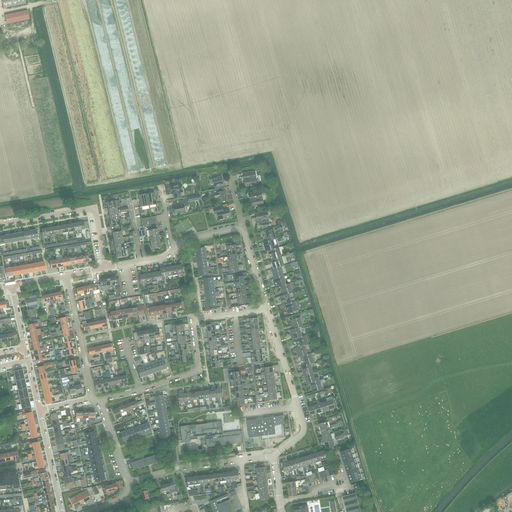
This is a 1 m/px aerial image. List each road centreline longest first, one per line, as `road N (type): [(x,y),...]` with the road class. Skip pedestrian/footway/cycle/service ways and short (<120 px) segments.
road 1 (track): [(379,511),(320,316)]
road 2 (residential): [(274,456),(304,426),(267,310)]
road 3 (residential): [(106,267),(94,207),(0,224)]
road 4 (residential): [(99,400),(200,370),(195,319)]
road 5 (residential): [(130,482),(274,456)]
